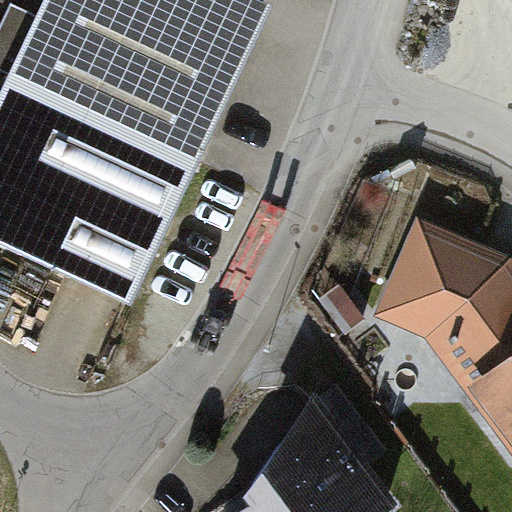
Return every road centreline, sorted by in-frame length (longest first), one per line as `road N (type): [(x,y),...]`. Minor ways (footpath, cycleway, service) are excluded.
road 1 (tertiary): [(339,92),(244,301),(120,474)]
road 2 (residential): [(339,92),(493,141),(511,158)]
road 3 (residential): [(0,381),(49,427),(120,474)]
